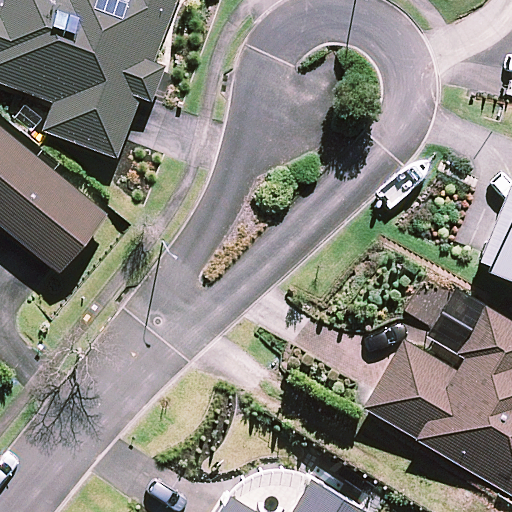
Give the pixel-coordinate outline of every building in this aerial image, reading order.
[(0,0),(0,75),(53,94),(42,126),(119,153),(173,0),(0,0)] [(0,221),(56,268),(102,211),(0,127),(0,221)] [(511,203),(507,202),(482,259),(511,272),(511,203)] [(511,321),(483,304),(448,364),(404,337),(364,403),(511,491),(511,321)] [(361,511),(310,478),(288,511),(232,511),(220,504),(215,511),(361,511)]
